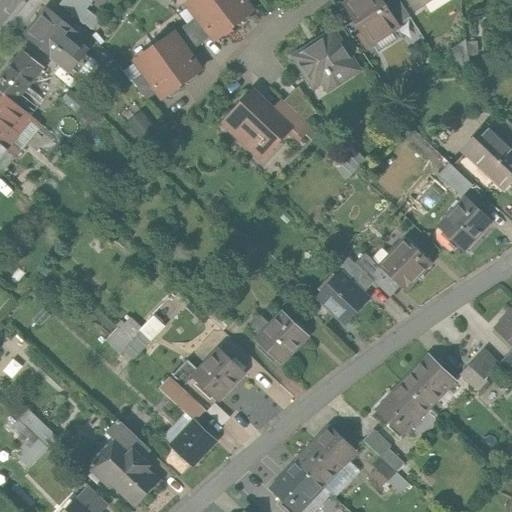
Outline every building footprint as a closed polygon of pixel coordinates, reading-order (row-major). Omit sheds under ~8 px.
[(64,0),(60,5),(76,18),(83,25),(91,15),(72,0),(64,0)] [(211,37),(215,41),(234,26),(213,0),(193,0),(187,5),(197,18),(211,37)] [(213,0),(234,26),(252,12),(247,5),(242,0),(213,0)] [(353,0),(345,6),(369,44),(397,26),(396,24),(380,0),(353,0)] [(380,0),(396,24),(408,16),(397,0),(380,0)] [(409,0),(415,9),(430,0),(409,0)] [(68,28),(47,11),(26,38),(69,73),(87,50),(73,38),(75,36),(67,29),(68,28)] [(187,25),(201,44),(211,37),(197,18),(187,25)] [(174,34),(188,53),(201,44),(187,25),(174,34)] [(295,57),(313,86),(331,75),(336,83),(357,70),(333,32),(295,57)] [(174,34),(155,48),(181,85),(201,71),(188,53),(174,34)] [(465,44),(465,47),(467,57),(478,56),(476,42),(465,44)] [(467,57),(465,47),(454,48),(457,72),(468,70),(467,57)] [(157,92),(162,99),(181,85),(155,48),(135,62),(144,74),(157,92)] [(24,92),(43,68),(22,51),(0,78),(0,91),(14,103),(16,101),(32,115),(40,105),(24,92)] [(76,83),(62,71),(55,80),(69,92),(76,83)] [(146,101),(157,92),(144,74),(132,82),(146,101)] [(283,101),(301,119),(314,111),(298,87),(294,90),(283,101)] [(14,103),(0,91),(0,142),(25,112),(14,103)] [(235,135),(256,154),(266,144),(272,150),(282,140),(277,136),(285,129),(285,123),(284,121),(272,110),(261,99),(242,103),(231,115),(243,127),(235,135)] [(272,110),(284,121),(285,123),(297,135),(307,124),(301,119),(283,101),(282,100),(272,110)] [(146,138),(158,132),(147,110),(135,116),(146,138)] [(503,188),(505,190),(511,182),(511,150),(488,128),(465,153),(503,188)] [(0,168),(3,172),(16,157),(0,144),(0,168)] [(347,162),(355,169),(364,160),(356,152),(347,162)] [(465,153),(452,166),(473,185),(479,192),(481,189),(486,193),(492,187),(498,193),(503,188),(465,153)] [(355,169),(347,162),(338,171),(346,179),(355,169)] [(450,164),(439,175),(462,197),(473,185),(452,166),(450,164)] [(440,227),(464,250),(489,222),(465,200),(440,227)] [(385,271),(405,290),(431,263),(406,240),(380,267),(385,271)] [(239,251),(247,259),(256,249),(248,241),(239,251)] [(247,259),(239,251),(230,260),(239,268),(247,259)] [(355,265),(374,283),(385,271),(380,267),(366,253),(355,265)] [(341,273),(363,294),(374,283),(355,265),(348,259),(337,271),(340,274),(341,273)] [(335,314),(345,324),(368,299),(363,294),(341,273),(340,274),(318,298),(335,314)] [(171,322),(184,307),(171,294),(157,309),(171,322)] [(335,314),(318,298),(306,310),(323,327),(335,314)] [(511,312),(496,330),(511,345),(511,312)] [(257,340),(281,363),(306,336),(282,313),(270,326),(257,340)] [(246,330),(257,340),(270,326),(260,316),(246,330)] [(142,333),(133,342),(141,350),(150,341),(142,333)] [(133,342),(124,351),(132,359),(141,350),(133,342)] [(193,377),(218,400),(243,373),(219,350),(199,371),(193,377)] [(484,350),(476,358),(491,372),(499,364),(484,350)] [(454,381),(428,357),(403,384),(428,408),(454,381)] [(491,372),(476,358),(469,365),(484,380),(491,372)] [(182,389),(193,377),(199,371),(187,360),(170,377),(182,389)] [(182,389),(170,377),(159,389),(193,421),(194,421),(205,410),(182,389)] [(378,411),(403,435),(428,408),(403,384),(378,411)] [(40,440),(48,448),(56,439),(36,420),(28,429),(40,440)] [(142,460),(150,451),(117,421),(106,433),(116,442),(119,439),(140,458),(142,460)] [(170,445),(192,466),(215,441),(194,421),(193,421),(170,445)] [(355,452),(330,428),(297,463),(322,487),(355,452)] [(363,441),(380,458),(388,450),(390,448),(372,431),(363,441)] [(140,458),(119,439),(116,442),(90,470),(111,489),(115,485),(140,458)] [(39,457),(48,448),(40,440),(30,450),(39,457)] [(403,464),(388,450),(380,458),(396,473),(403,464)] [(115,485),(134,504),(157,480),(146,469),(146,465),(144,461),(142,460),(140,458),(115,485)] [(396,473),(380,458),(373,466),(388,480),(396,473)] [(272,490),(295,511),(297,511),(322,487),(297,463),(272,490)] [(92,511),(77,498),(63,511),(92,511)]
